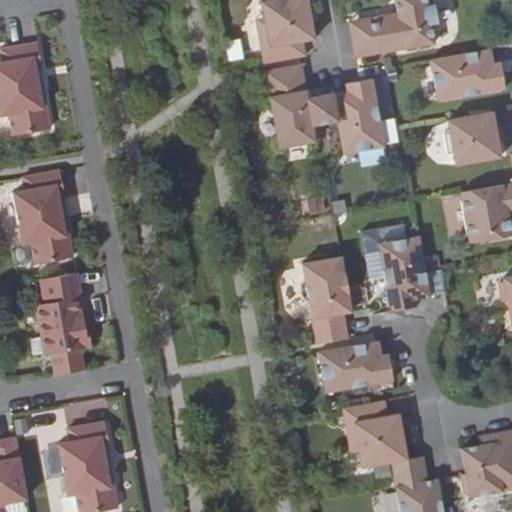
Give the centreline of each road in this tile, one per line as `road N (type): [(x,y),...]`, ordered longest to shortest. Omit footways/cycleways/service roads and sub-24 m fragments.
road 1 (residential): [(68,0),(158,511)]
road 2 (residential): [(412,336),(421,400),(443,414),(511,407)]
